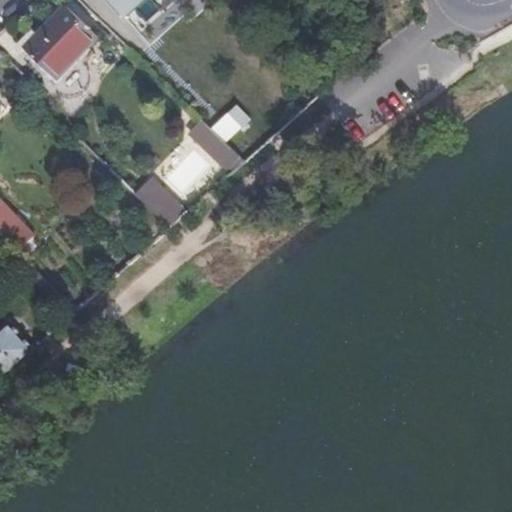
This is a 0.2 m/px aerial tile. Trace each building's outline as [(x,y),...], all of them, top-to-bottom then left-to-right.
[(109,0),(129,20),(149,0),(109,0)] [(88,47),(98,36),(67,6),(38,36),(34,33),(22,46),(34,58),(29,64),(57,92),(59,93),(60,94),(61,95),(62,95),(63,96),(65,96),(66,97),(67,97),(69,97),(70,97),(72,97),(73,97),(74,97),(76,97),(77,96),(78,96),(80,95),(81,95),(82,94),(83,93),(84,92),(85,91),(86,90),(87,89),(88,88),(88,87),(89,86),(90,84),(90,83),(90,82),(91,80),(91,79),(91,78),(91,76),(91,75),(90,74),(90,72),(90,71),(89,70),(89,68),(88,67),(87,66),(86,65),(85,64),(85,63),(94,53),(88,47)] [(239,106),(215,127),(229,142),(253,121),(239,106)] [(242,157),(203,120),(191,134),(229,171),(242,157)] [(189,214),(152,178),(137,194),(173,228),(189,214)] [(36,235),(2,198),(0,199),(0,230),(19,251),(36,235)] [(19,269),(68,321),(76,314),(27,260),(19,269)] [(35,349),(11,322),(0,330),(0,361),(9,371),(35,349)] [(9,371),(0,361),(0,375),(2,378),(9,371)]
